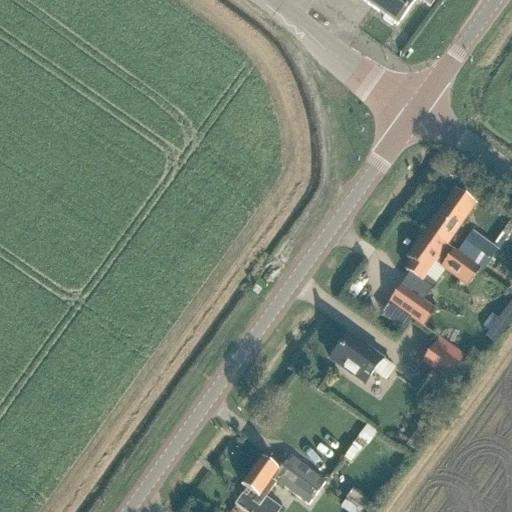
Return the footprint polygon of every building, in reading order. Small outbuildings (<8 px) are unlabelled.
[(356,0),(396,29),(416,0),(356,0)] [(425,232),(447,248),(475,209),(458,196),(449,208),(445,205),(425,232)] [(412,263),(405,272),(409,275),(430,290),(432,291),(445,273),(467,289),(479,272),(452,252),(452,251),(447,248),(425,232),(406,259),(412,263)] [(457,255),(483,273),(498,253),(472,234),(457,255)] [(421,303),(430,290),(409,275),(381,314),(403,329),(409,319),(422,328),(434,312),(421,303)] [(420,365),(447,383),(465,357),(439,338),(420,365)] [(393,371),(348,339),(331,363),(364,387),(373,374),(385,382),(393,371)] [(242,496),(234,507),(241,511),(280,511),(281,511),(266,500),(277,486),(308,508),(325,484),(289,457),(279,472),(260,459),(240,487),(249,494),(246,499),(242,496)] [(352,493),(346,501),(361,511),(367,511),(371,507),(352,493)]
